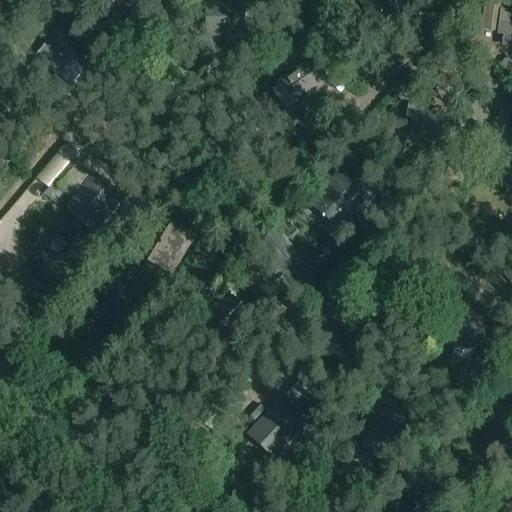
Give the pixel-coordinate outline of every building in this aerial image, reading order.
[(403,0),(358,0),(374,28),(408,9),(403,0)] [(208,38),(245,37),(244,6),(207,8),(208,38)] [(511,47),(511,24),(500,23),(499,34),(505,35),(503,46),(511,47)] [(58,77),(77,54),(54,36),(36,59),(58,77)] [(298,103),(322,86),(308,66),(283,84),(298,103)] [(8,115),(12,104),(1,99),(0,101),(0,112),(5,114),(8,115)] [(445,137),(449,114),(410,107),(408,119),(414,120),(410,141),(423,143),(425,133),(445,137)] [(511,160),(506,158),(498,174),(511,180),(511,160)] [(55,202),(81,171),(69,161),(51,183),(56,187),(48,196),(55,202)] [(369,198),(339,173),(310,207),(341,233),(369,198)] [(93,175),(67,207),(95,231),(122,200),(93,175)] [(195,238),(173,224),(149,263),(171,277),(195,238)] [(307,264),(277,230),(258,248),(288,281),(307,264)] [(202,243),(197,251),(207,257),(213,249),(202,243)] [(256,320),(228,293),(199,322),(227,350),(256,320)] [(478,357),(486,336),(470,330),(471,326),(468,324),(471,319),(460,315),(448,345),(478,357)] [(384,393),(381,402),(406,412),(409,403),(384,393)] [(298,433),(301,429),(279,408),(253,435),(276,456),(290,442),(292,444),(301,435),(298,433)] [(376,414),(367,438),(362,450),(390,461),(400,434),(405,436),(409,428),(397,423),(397,422),(376,414)]
